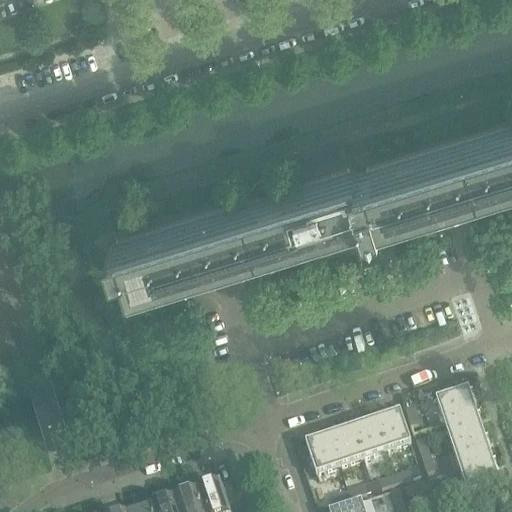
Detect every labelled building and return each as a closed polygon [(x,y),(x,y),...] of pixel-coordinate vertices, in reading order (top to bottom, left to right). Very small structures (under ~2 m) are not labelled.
[(116,241),(117,245),(106,249),(112,268),(123,265),(129,284),(129,283),(131,288),(364,216),(363,211),(378,206),(381,216),(511,175),(511,124),(354,173),(353,168),(274,192),(271,183),(258,187),(261,196),(116,241)] [(0,377),(3,376),(21,371),(21,368),(8,328),(6,329),(1,330),(0,326),(0,377)] [(469,393),(436,404),(444,427),(477,416),(469,393)] [(414,411),(406,414),(411,430),(420,427),(414,411)] [(400,416),(377,423),(387,456),(411,448),(400,416)] [(477,416),(444,427),(452,451),(484,440),(477,416)] [(377,423),(353,431),(364,464),(387,456),(377,423)] [(353,431),(330,439),(340,471),(364,464),(353,431)] [(330,439),(306,447),(317,479),(340,471),(330,439)] [(484,440),(452,451),(460,474),(492,463),(484,440)] [(416,445),(421,461),(430,458),(425,442),(416,445)] [(430,458),(421,461),(427,476),(435,474),(430,458)] [(492,463),(460,474),(468,497),(500,487),(492,463)] [(410,474),(395,479),(398,487),(413,482),(410,474)] [(395,479),(379,484),(382,493),(398,487),(395,479)] [(421,486),(405,491),(407,500),(424,494),(421,486)] [(197,494),(202,511),(228,511),(220,487),(197,494)] [(364,489),(348,494),(351,503),(367,497),(364,489)] [(202,511),(197,494),(174,502),(176,511),(202,511)] [(348,494),(333,499),(336,508),(351,503),(348,494)] [(405,511),(402,501),(393,504),(396,511),(405,511)] [(176,511),(174,502),(151,510),(151,511),(176,511)]
